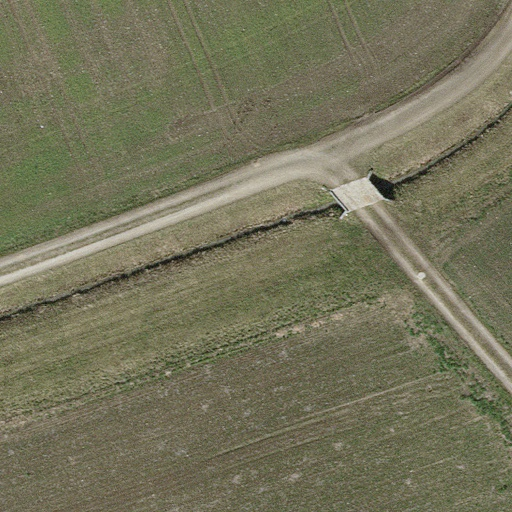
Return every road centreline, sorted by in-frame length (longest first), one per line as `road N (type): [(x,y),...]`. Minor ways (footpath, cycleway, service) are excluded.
road 1 (track): [(511,34),(460,87),(327,157),(0,271)]
road 2 (track): [(327,157),(511,371)]
